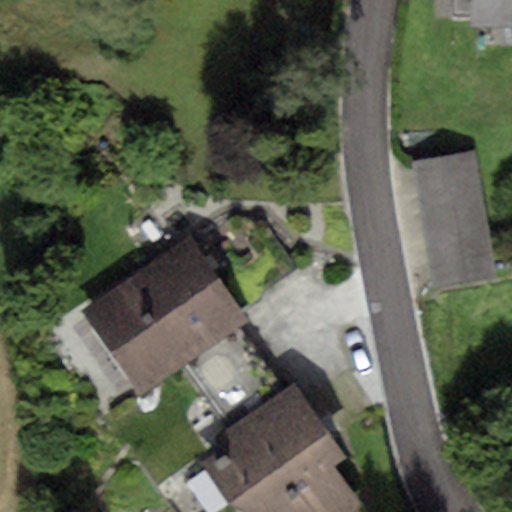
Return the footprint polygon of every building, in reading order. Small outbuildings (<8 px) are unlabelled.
[(511,0),(472,0),(473,26),(511,26),(511,0)] [(498,279),(478,153),(414,163),(434,289),(498,279)] [(238,326),(248,319),(241,310),(261,297),(259,294),(297,267),(261,217),(228,219),(196,241),(189,230),(76,309),(138,397),(180,367),(238,326)] [(283,389),(238,326),(180,367),(225,430),(283,389)] [(350,459),(295,380),(283,389),(225,430),(217,435),(224,444),(198,462),(228,504),(243,511),(359,511),(366,508),(337,468),(350,459)]
